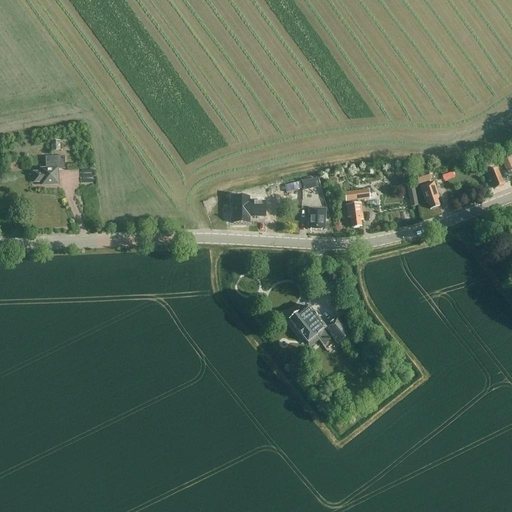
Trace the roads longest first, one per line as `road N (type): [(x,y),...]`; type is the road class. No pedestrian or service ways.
road 1 (tertiary): [(192,238),(360,244),(511,197)]
road 2 (tertiary): [(192,238),(0,248)]
